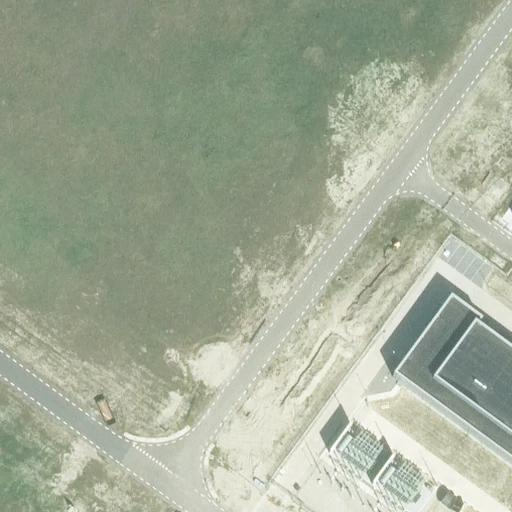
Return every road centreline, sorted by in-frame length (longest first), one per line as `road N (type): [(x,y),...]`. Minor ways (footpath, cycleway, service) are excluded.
road 1 (unclassified): [(161,480),(406,165)]
road 2 (unknown): [(272,337),(500,511)]
road 3 (unclassified): [(161,480),(0,361)]
road 4 (unclassified): [(406,165),(511,18)]
road 5 (unclassified): [(406,165),(511,245)]
road 6 (unknown): [(372,0),(472,73)]
